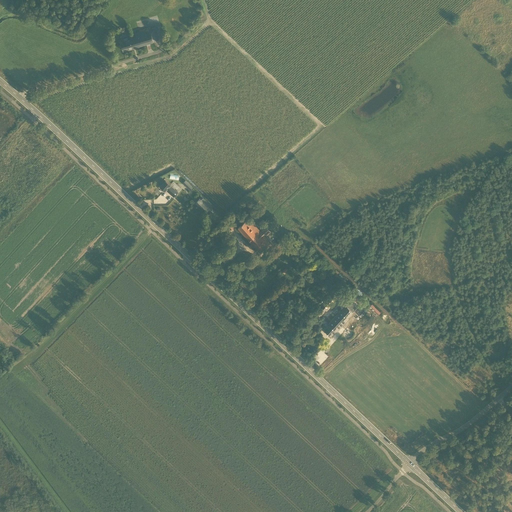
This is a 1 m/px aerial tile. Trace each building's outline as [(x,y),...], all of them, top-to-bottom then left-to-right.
[(128,36),(129,40),(120,42),(123,51),(159,40),(155,28),(128,36)] [(193,187),(192,185),(186,180),(182,183),(188,189),(190,191),(193,187)] [(171,185),(166,181),(160,187),(165,192),(166,190),(174,197),(178,192),(170,186),(171,185)] [(195,204),(205,213),(210,208),(199,199),(195,204)] [(238,228),(249,240),(256,234),(255,233),(259,229),(249,218),(238,228)] [(260,253),(267,246),(271,243),(265,236),(270,232),(265,227),(261,231),(259,229),(255,233),(256,234),(249,240),(260,253)] [(294,247),(286,239),(282,243),(289,251),(294,247)] [(334,293),(318,311),(321,315),(329,307),(338,297),(334,293)] [(329,324),(330,325),(325,330),(331,336),(336,331),(337,331),(348,319),(347,318),(357,309),(351,303),(341,313),(341,312),(329,324)] [(378,314),(380,312),(372,304),(370,305),(378,314)] [(372,320),(375,318),(366,309),(364,312),(372,320)]
